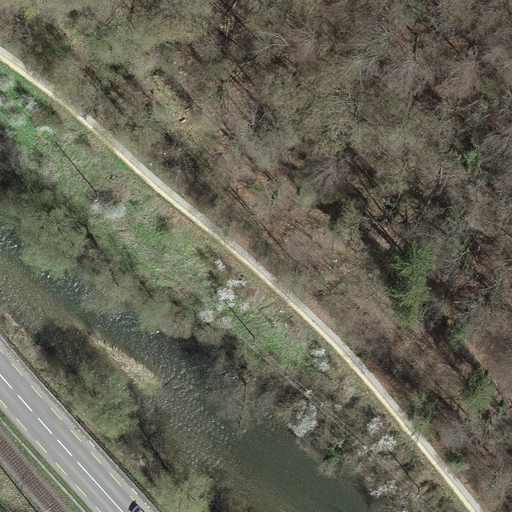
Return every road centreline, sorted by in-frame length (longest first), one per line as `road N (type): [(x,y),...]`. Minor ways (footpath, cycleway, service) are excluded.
road 1 (track): [(472,511),(316,305),(0,54)]
road 2 (primary): [(123,511),(0,374)]
